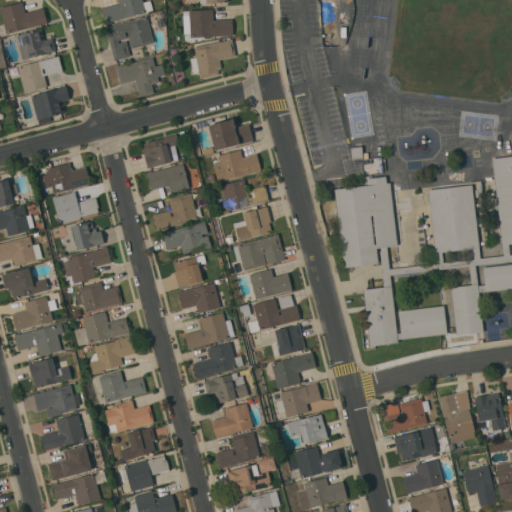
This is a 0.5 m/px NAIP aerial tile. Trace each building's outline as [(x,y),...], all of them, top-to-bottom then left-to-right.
[(119,3),(118,0),(142,0),(143,2),(150,0),(153,10),(105,22),(101,8),(119,3)] [(6,33),(0,7),(23,1),(25,12),(44,7),(48,23),(6,33)] [(213,9),(213,20),(232,19),(233,35),(211,36),(210,38),(185,39),(183,10),(213,9)] [(109,38),(106,39),(104,31),(107,30),(106,27),(147,16),(154,42),(132,48),(129,37),(118,40),(118,43),(126,41),(130,56),(115,60),(109,38)] [(16,35),(42,29),(44,40),(52,37),(56,50),(22,59),(16,35)] [(220,59),(221,68),(218,69),(219,74),(200,78),(199,71),(193,72),(191,58),(196,57),(194,47),(232,39),(236,56),(220,59)] [(18,66),(55,57),(55,56),(59,55),(63,70),(44,75),(47,85),(45,87),(25,92),(18,66)] [(153,57),(155,65),(162,64),(165,74),(158,76),(159,82),(152,84),(154,92),(139,96),(135,79),(120,83),(116,66),(153,57)] [(66,85),(70,98),(61,101),(64,112),(50,116),(52,121),(39,124),(31,95),(66,85)] [(253,140),(214,150),(208,124),(234,118),(236,127),(249,124),(253,140)] [(176,134),(179,144),(175,145),(176,150),(169,152),(171,161),(148,167),(141,143),(176,134)] [(362,146),(362,147),(364,147),(364,152),(363,153),(363,159),(352,160),(351,147),(362,146)] [(261,170),(218,181),(213,164),(220,162),(218,155),(240,149),(242,157),(257,153),(261,170)] [(485,284),(483,267),(511,263),(511,288),(486,291),(479,292),(483,331),(457,335),(451,287),(471,284),(469,266),(390,275),(397,333),(401,332),(398,310),(444,305),(447,333),(401,338),(398,339),(398,342),(370,346),(363,289),(384,286),(380,251),(377,251),(378,263),(343,267),(334,189),(364,185),(363,176),(369,175),(370,178),(386,176),(387,182),(390,182),(398,245),(387,247),(389,268),(437,263),(428,189),(472,184),(480,258),(504,255),(492,158),(511,155),(511,260),(476,265),(478,285),(485,284)] [(90,184),(54,193),(52,185),(45,187),(43,175),(47,174),(46,171),(48,170),(47,168),(70,162),(72,170),(86,166),(90,184)] [(147,171),(151,170),(151,171),(183,163),(185,173),(191,171),(193,179),(188,181),(189,188),(171,193),(169,185),(151,189),(147,171)] [(0,180),(14,177),(17,189),(11,191),(14,203),(0,206),(0,180)] [(269,200),(228,210),(222,184),(245,179),(247,189),(265,185),(269,200)] [(99,206),(97,207),(99,212),(80,216),(80,218),(59,223),(52,197),(75,191),(78,201),(96,197),(99,206)] [(195,209),(200,207),(202,215),(197,216),(198,219),(156,229),(153,214),(172,209),(169,198),(191,192),(195,209)] [(0,210),(24,205),(27,215),(31,214),(35,229),(8,235),(6,228),(0,229),(0,210)] [(271,222),(270,222),(272,231),(251,236),(252,237),(239,240),(235,222),(245,220),(243,212),(253,210),(252,207),(257,206),(258,208),(268,206),(271,222)] [(104,243),(78,250),(72,225),(89,221),(92,222),(94,228),(95,227),(96,231),(101,230),(104,243)] [(204,249),(204,247),(189,251),(189,252),(183,253),(181,245),(166,249),(162,232),(205,221),(208,232),(201,233),(202,237),(209,235),(211,247),(204,249)] [(267,264),(265,253),(263,253),(266,264),(244,270),(241,259),(237,260),(233,246),(238,245),(237,244),(278,233),(285,259),(267,264)] [(0,242),(30,235),(33,245),(39,243),(43,257),(36,259),(37,260),(15,265),(13,258),(0,260),(0,242)] [(234,242),(228,244),(226,238),(232,236),(234,242)] [(74,283),(71,275),(66,276),(63,262),(68,261),(67,257),(103,248),(103,247),(107,246),(111,262),(93,267),(96,277),(74,283)] [(204,254),(206,262),(199,264),(203,280),(178,287),(174,271),(177,270),(175,262),(204,254)] [(30,267),(33,282),(47,278),(49,289),(34,293),(33,294),(29,295),(27,294),(13,297),(11,290),(9,290),(8,287),(6,288),(2,274),(30,267)] [(292,290),(255,299),(249,274),(272,268),(273,276),(288,272),(292,290)] [(123,302),(86,311),(83,302),(79,303),(77,295),(81,294),(80,286),(101,281),(103,289),(118,285),(123,302)] [(214,282),(220,307),(198,312),(196,304),(182,308),(178,292),(214,282)] [(297,320),(250,332),(247,322),(257,319),(253,304),(276,298),(278,309),(281,308),(278,297),(291,294),(294,305),(296,304),(300,319),(297,320)] [(55,299),(57,308),(51,310),(53,321),(22,329),(22,330),(17,331),(12,313),(26,309),(24,302),(47,296),(48,300),(55,299)] [(251,314),(244,316),(243,311),(241,311),(240,306),(248,304),(251,314)] [(130,332),(78,345),(74,329),(85,326),(82,317),(106,311),(108,321),(126,317),(130,332)] [(235,335),(229,336),(229,338),(194,347),(194,348),(188,349),(184,333),(203,329),(200,318),(223,312),(225,320),(231,319),(235,335)] [(40,356),(37,345),(19,350),(15,335),(60,322),(63,332),(58,334),(62,350),(40,356)] [(302,337),(300,338),(303,349),(282,354),(275,355),(272,343),(277,342),(274,329),(299,323),(302,337)] [(131,336),(135,352),(121,356),(123,365),(102,370),(103,371),(93,374),(90,362),(91,361),(90,359),(94,353),(96,352),(94,345),(131,336)] [(231,341),(234,357),(241,355),(243,364),(237,366),(237,368),(197,378),(193,363),(211,359),(208,347),(231,341)] [(298,372),(301,382),(278,388),(276,378),(268,379),(264,365),(271,364),(271,362),(312,352),(316,367),(298,372)] [(35,387),(29,363),(53,357),(55,369),(69,365),(72,378),(35,387)] [(123,381),(143,376),(147,391),(105,402),(99,376),(121,370),(123,381)] [(235,398),(218,402),(215,391),(207,393),(204,381),(230,374),(237,373),(238,377),(243,376),(245,382),(248,395),(235,398)] [(316,382),(321,399),(307,403),(309,411),(287,417),(285,411),(279,413),(276,401),(282,399),(280,392),(316,382)] [(73,394),(77,393),(80,404),(76,405),(77,408),(61,413),(61,414),(50,417),(47,408),(38,410),(33,393),(71,384),(73,394)] [(475,437),(452,443),(450,438),(449,438),(438,397),(454,392),(454,393),(467,390),(470,408),(469,408),(475,431),(474,431),(475,437)] [(499,392),(506,427),(500,428),(502,436),(495,437),(494,430),(493,430),(491,419),(479,421),(474,397),(499,392)] [(248,408),(253,427),(216,437),(212,420),(227,416),(225,408),(247,402),(246,400),(254,398),(256,405),(248,408)] [(386,416),(388,415),(385,405),(397,401),(400,412),(401,412),(399,403),(421,398),(422,401),(427,399),(431,413),(425,414),(428,423),(395,431),(395,432),(391,433),(386,416)] [(154,422),(110,433),(105,409),(110,408),(110,406),(127,402),(127,401),(132,400),(135,408),(150,404),(154,422)] [(85,439),(45,450),(41,435),(59,430),(56,419),(79,413),(85,439)] [(321,413),(327,438),(304,443),(302,433),(291,436),(287,422),(321,413)] [(121,449),(131,447),(127,432),(152,426),(156,440),(153,440),(156,451),(135,456),(136,457),(123,460),(121,449)] [(219,467),(215,453),(235,448),(232,437),(254,431),(264,429),(267,439),(257,442),(260,457),(219,467)] [(418,431),(421,441),(434,438),(437,451),(402,460),(400,452),(398,453),(394,437),(418,431)] [(92,470),(52,480),(48,463),(66,459),(63,450),(90,443),(92,451),(88,452),(92,470)] [(318,446),(320,453),(338,449),(343,467),(301,478),(301,477),(292,479),(290,470),(298,468),(294,452),(318,446)] [(511,450),(511,497),(500,499),(496,463),(510,461),(509,451),(511,450)] [(146,459),(146,460),(164,456),(166,460),(167,460),(169,469),(151,474),(154,485),(152,486),(152,485),(131,491),(125,465),(146,459)] [(437,459),(443,484),(407,493),(403,476),(418,473),(415,464),(437,459)] [(231,481),(230,481),(228,471),(256,463),(258,473),(268,471),(272,485),(234,494),(231,481)] [(488,465),(497,502),(480,506),(477,491),(469,493),(464,470),(470,469),(488,465)] [(105,471),(107,481),(97,484),(101,500),(78,505),(76,494),(57,498),(53,483),(105,471)] [(326,477),(328,485),(343,481),(347,498),(310,507),(308,498),(304,499),(302,490),(306,489),(304,482),(326,477)] [(452,511),(428,511),(428,510),(420,511),(412,511),(409,496),(446,487),(452,511)] [(148,492),(148,491),(152,490),(155,498),(172,494),(177,511),(138,511),(133,511),(131,503),(136,502),(134,495),(148,492)] [(253,496),(276,490),(280,505),(273,506),(274,511),(235,511),(235,510),(250,506),(248,497),(253,496)] [(321,511),(321,510),(342,504),(346,503),(348,511),(321,511)]
